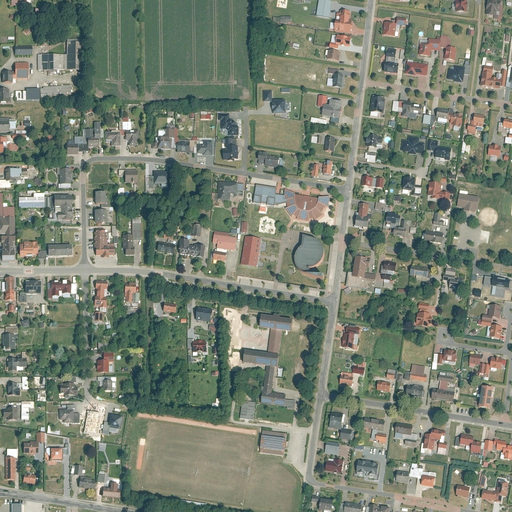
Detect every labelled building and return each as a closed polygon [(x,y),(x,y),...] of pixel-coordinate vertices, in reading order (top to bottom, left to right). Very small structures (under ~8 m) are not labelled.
[(325,0),(318,0),(316,16),(329,18),(332,1),(325,0)] [(456,8),(456,11),(465,12),(466,9),(467,3),(465,3),(465,0),(456,0),(456,2),(455,2),(455,8),(456,8)] [(487,0),(485,15),(496,16),(496,12),(499,12),(500,2),(487,0)] [(334,20),(333,32),(351,33),(352,22),(349,22),(350,12),(339,11),(339,13),(337,13),(336,20),(334,20)] [(384,22),(382,35),(394,36),(396,23),(384,22)] [(336,46),(349,48),(351,39),(338,36),(336,46)] [(429,57),(430,50),(439,51),(440,40),(428,39),(427,44),(421,43),(419,55),(429,57)] [(38,55),(38,72),(83,71),(83,44),(66,44),(66,55),(38,55)] [(14,46),(14,55),(33,56),(33,47),(14,46)] [(445,47),(444,59),(455,60),(456,48),(445,47)] [(387,48),(386,56),(395,57),(396,50),(387,48)] [(341,53),(328,51),(327,60),(339,62),(341,53)] [(384,63),(383,72),(397,74),(398,64),(384,63)] [(415,67),(414,76),(426,77),(427,68),(415,67)] [(452,71),(451,81),(462,83),(463,73),(452,71)] [(491,77),(492,74),(482,72),(480,86),(499,89),(501,79),(491,77)] [(2,73),(2,83),(15,84),(16,73),(2,73)] [(334,74),(332,87),(341,88),(342,75),(334,74)] [(40,89),(41,101),(72,99),(71,87),(40,89)] [(0,89),(0,102),(10,102),(10,98),(9,98),(9,89),(0,89)] [(16,92),(16,101),(25,101),(25,92),(16,92)] [(371,97),(370,112),(382,113),(384,99),(371,97)] [(273,110),(273,113),(285,113),(285,100),(272,100),(272,103),(272,110),(273,110)] [(329,102),(329,107),(323,106),(322,118),(340,120),(342,103),(329,102)] [(408,117),(409,113),(421,114),(422,106),(411,104),(411,103),(403,102),(401,116),(408,117)] [(436,118),(447,120),(448,110),(438,109),(436,118)] [(221,129),(225,129),(228,131),(228,135),(238,135),(238,126),(230,118),(230,114),(218,114),(218,121),(221,121),(221,129)] [(452,114),(450,124),(452,124),(452,126),(458,127),(458,125),(461,125),(462,116),(452,114)] [(474,114),(473,123),(483,124),(484,115),(474,114)] [(423,124),(435,126),(436,117),(425,115),(423,124)] [(502,127),(510,129),(511,120),(504,119),(502,127)] [(0,132),(8,132),(8,122),(0,121),(0,132)] [(87,138),(87,147),(98,147),(98,139),(99,139),(99,130),(100,130),(100,123),(94,123),(94,130),(86,130),(86,138),(87,138)] [(165,129),(165,137),(156,137),(156,149),(171,149),(171,138),(174,138),(174,130),(165,129)] [(125,140),(128,140),(128,147),(136,147),(136,140),(138,140),(138,130),(124,130),(125,140)] [(104,140),(111,140),(111,146),(120,146),(120,132),(104,132),(104,140)] [(367,144),(366,147),(376,148),(376,143),(381,144),(382,137),(367,135),(367,138),(366,138),(365,143),(367,144)] [(407,140),(402,140),(400,151),(409,152),(409,154),(415,155),(415,153),(423,154),(425,143),(419,142),(420,137),(408,136),(407,140)] [(326,138),(325,151),(333,152),(335,139),(326,138)] [(197,153),(203,153),(203,155),(212,155),(213,141),(203,141),(203,144),(197,144),(197,153)] [(177,142),(177,153),(189,153),(190,142),(177,142)] [(65,154),(77,154),(77,144),(65,144),(65,154)] [(489,145),(487,155),(499,157),(501,147),(489,145)] [(226,146),(227,149),(223,149),(223,161),(234,161),(234,159),(238,159),(238,146),(226,146)] [(451,148),(436,146),(435,157),(444,159),(444,160),(449,161),(451,148)] [(376,151),(366,150),(364,159),(374,160),(376,151)] [(264,166),(277,168),(279,157),(266,155),(264,166)] [(323,165),(322,174),(330,175),(332,162),(327,161),(326,165),(323,165)] [(58,169),(59,184),(70,184),(69,169),(58,169)] [(26,170),(5,170),(5,184),(20,184),(20,176),(26,176),(26,170)] [(124,170),(124,183),(137,183),(137,170),(124,170)] [(153,174),(153,186),(168,186),(168,173),(153,174)] [(362,176),(361,185),(382,188),(383,179),(362,176)] [(403,177),(402,189),(413,190),(415,179),(412,178),(412,177),(406,177),(406,178),(403,177)] [(37,178),(34,182),(40,187),(43,183),(37,178)] [(229,200),(230,193),(236,193),(237,182),(218,181),(218,200),(229,200)] [(450,192),(440,191),(441,183),(429,181),(427,195),(431,196),(431,200),(448,202),(450,192)] [(278,206),(286,204),(286,207),(284,208),(291,218),(292,216),(296,218),(296,220),(308,222),(308,220),(313,219),(314,221),(323,215),(321,213),(325,206),(327,207),(329,197),(318,197),(318,198),(293,194),(293,193),(284,189),(283,195),(276,195),(277,189),(256,185),(253,204),(278,207),(278,206)] [(94,192),(94,204),(106,204),(106,199),(105,199),(105,192),(94,192)] [(464,211),(474,213),(475,210),(476,210),(479,197),(458,193),(456,207),(464,208),(464,211)] [(71,222),(71,197),(55,197),(55,208),(60,208),(60,222),(71,222)] [(42,198),(17,198),(17,209),(43,209),(42,198)] [(384,211),(386,204),(377,202),(376,209),(384,211)] [(369,205),(360,203),(358,216),(356,216),(354,226),(367,228),(368,217),(367,217),(369,205)] [(0,242),(16,242),(15,208),(0,208),(0,242)] [(94,210),(94,223),(106,222),(106,210),(94,210)] [(397,215),(388,214),(386,227),(395,228),(396,222),(398,222),(398,218),(396,218),(397,215)] [(433,225),(443,226),(444,221),(440,220),(441,214),(434,214),(433,225)] [(140,217),(131,217),(131,240),(140,240),(140,217)] [(394,228),(393,236),(405,238),(407,222),(402,222),(401,229),(394,228)] [(193,225),(192,236),(200,237),(202,226),(193,225)] [(114,244),(107,244),(107,237),(105,237),(105,230),(94,229),(94,239),(94,248),(95,248),(95,255),(101,255),(101,258),(108,258),(108,255),(114,255),(114,244)] [(425,231),(424,241),(441,244),(443,234),(425,231)] [(213,243),(217,244),(216,248),(227,250),(234,251),(237,238),(214,234),(213,243)] [(134,248),(130,248),(130,235),(122,235),(122,251),(125,251),(125,255),(134,255),(134,248)] [(245,237),(241,266),(257,268),(260,253),(259,253),(261,239),(245,237)] [(318,239),(303,237),(303,246),(300,248),(298,250),(297,252),(295,255),(294,259),(295,262),(296,266),(298,270),(301,273),(303,275),(305,276),(324,284),(324,278),(312,275),(313,269),(316,268),(319,267),(322,265),(323,263),(325,261),(326,258),(326,256),(326,253),(326,249),(325,247),(323,244),(321,241),(318,239)] [(179,239),(178,254),(203,258),(205,246),(198,245),(197,248),(189,246),(189,240),(179,239)] [(3,248),(0,248),(0,262),(15,263),(15,248),(13,248),(13,242),(3,243),(3,248)] [(25,254),(37,254),(38,253),(38,247),(36,246),(36,242),(29,242),(29,245),(19,245),(19,257),(25,256),(25,254)] [(158,242),(157,251),(174,254),(175,245),(158,242)] [(47,246),(47,256),(71,256),(71,245),(47,246)] [(215,251),(214,251),(213,260),(225,262),(226,253),(215,251)] [(363,279),(365,267),(368,268),(370,259),(355,256),(351,276),(363,279)] [(384,262),(383,270),(395,272),(396,263),(384,262)] [(411,265),(410,275),(427,277),(428,268),(411,265)] [(443,280),(450,281),(449,288),(461,290),(463,279),(454,278),(455,270),(446,269),(445,274),(444,274),(443,280)] [(385,280),(384,286),(393,288),(394,281),(391,281),(392,277),(384,276),(383,279),(385,280)] [(493,276),(491,286),(496,287),(495,295),(503,296),(504,289),(509,289),(510,279),(493,276)] [(4,291),(14,291),(14,278),(4,278),(4,291)] [(435,281),(426,280),(425,288),(433,289),(435,281)] [(25,281),(25,294),(40,294),(40,281),(25,281)] [(108,281),(95,281),(95,289),(96,289),(96,298),(94,298),(94,307),(100,307),(100,308),(106,308),(106,307),(107,298),(104,298),(104,290),(107,290),(108,281)] [(58,298),(58,292),(62,292),(62,295),(70,295),(70,282),(51,282),(51,293),(51,298),(58,298)] [(131,302),(131,293),(135,294),(136,283),(125,283),(124,297),(125,297),(125,302),(131,302)] [(14,291),(4,291),(4,301),(15,301),(14,291)] [(164,303),(162,312),(175,314),(177,305),(164,303)] [(490,305),(488,317),(499,319),(501,306),(490,305)] [(197,307),(195,320),(210,322),(212,309),(197,307)] [(95,313),(94,323),(102,323),(103,313),(95,313)] [(428,327),(428,324),(431,324),(431,317),(429,317),(430,314),(420,313),(420,315),(416,315),(415,323),(419,323),(419,326),(428,327)] [(261,330),(272,331),(268,354),(246,351),(245,364),(267,367),(264,392),(263,392),(262,404),(285,407),(287,395),(273,393),(276,369),(279,369),(281,356),(280,356),(283,332),(293,334),(295,320),(282,318),(282,316),(275,315),(275,317),(263,316),(261,330)] [(490,325),(489,337),(500,339),(502,327),(490,325)] [(347,327),(346,333),(358,336),(359,329),(347,327)] [(343,333),(341,347),(352,349),(354,335),(343,333)] [(14,334),(2,335),(2,349),(15,349),(14,334)] [(192,341),(193,352),(206,352),(206,341),(192,341)] [(443,350),(442,361),(455,362),(456,351),(443,350)] [(97,360),(97,373),(108,373),(108,362),(112,362),(112,354),(103,354),(103,360),(97,360)] [(470,354),(469,364),(479,365),(481,356),(470,354)] [(491,358),(489,368),(501,369),(502,359),(491,358)] [(16,371),(16,366),(18,366),(18,367),(26,367),(26,359),(7,359),(7,371),(16,371)] [(366,370),(367,363),(359,362),(358,367),(355,366),(354,374),(362,374),(363,370),(366,370)] [(426,382),(427,375),(424,374),(425,366),(412,364),(411,372),(410,379),(426,382)] [(341,375),(339,385),(352,387),(353,377),(341,375)] [(111,381),(102,381),(102,392),(111,392),(111,381)] [(378,382),(376,390),(389,392),(390,383),(378,382)] [(19,389),(15,389),(15,384),(7,384),(4,384),(4,387),(6,387),(6,396),(19,396),(19,389)] [(59,394),(63,394),(63,396),(77,396),(77,388),(74,388),(74,384),(63,384),(63,386),(59,386),(59,394)] [(407,386),(405,395),(421,398),(423,388),(407,386)] [(494,388),(482,386),(479,407),(491,409),(494,388)] [(431,399),(442,401),(444,391),(433,389),(431,399)] [(444,391),(442,401),(453,402),(454,392),(444,391)] [(254,420),(256,403),(243,401),(241,419),(254,420)] [(33,402),(21,402),(21,420),(28,420),(28,409),(33,409),(33,402)] [(3,417),(7,417),(7,421),(16,421),(16,408),(7,408),(7,410),(3,410),(3,417)] [(59,420),(63,420),(63,423),(73,423),(73,410),(59,410),(59,420)] [(328,429),(340,431),(343,415),(331,413),(328,429)] [(110,415),(107,427),(109,427),(108,428),(120,430),(122,417),(110,415)] [(364,418),(363,429),(383,432),(385,421),(364,418)] [(396,423),(395,433),(411,435),(412,426),(396,423)] [(341,429),(340,439),(351,441),(352,431),(341,429)] [(262,431),(259,453),(284,456),(287,434),(262,431)] [(434,450),(435,439),(441,440),(443,433),(433,431),(432,435),(426,434),(424,448),(434,450)] [(461,435),(459,444),(470,446),(469,452),(480,453),(481,446),(472,445),(473,437),(461,435)] [(511,445),(506,445),(507,441),(497,440),(496,451),(502,452),(502,454),(504,454),(503,459),(511,460),(511,454),(511,445)] [(23,443),(23,454),(38,454),(38,442),(29,442),(29,443),(23,443)] [(327,442),(325,453),(338,456),(340,444),(327,442)] [(439,443),(437,454),(445,455),(447,444),(439,443)] [(6,449),(6,458),(15,458),(15,463),(17,463),(17,449),(6,449)] [(49,449),(50,460),(61,460),(61,449),(49,449)] [(6,458),(5,458),(5,480),(15,480),(15,463),(15,458),(6,458)] [(326,461),(325,471),(341,474),(343,461),(334,459),(334,462),(326,461)] [(378,464),(358,461),(357,473),(376,475),(378,464)] [(71,475),(81,476),(82,467),(72,465),(71,475)] [(395,482),(407,484),(409,473),(397,471),(395,482)] [(35,476),(24,474),(22,485),(34,486),(35,476)] [(422,475),(420,486),(433,488),(435,477),(422,475)] [(78,488),(93,490),(95,480),(80,477),(78,488)] [(496,495),(506,496),(507,483),(498,482),(496,495)] [(102,487),(101,497),(118,499),(119,490),(116,489),(117,484),(109,484),(109,488),(102,487)] [(468,498),(469,487),(457,485),(455,495),(464,496),(464,497),(468,498)] [(495,502),(496,492),(482,490),(481,500),(495,502)] [(320,498),(319,510),(331,511),(332,500),(320,498)] [(360,511),(361,505),(345,502),(343,511),(360,511)]
